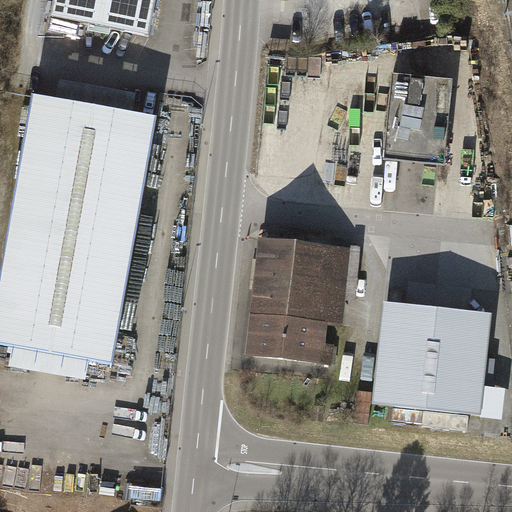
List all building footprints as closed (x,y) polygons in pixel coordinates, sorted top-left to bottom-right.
[(57,0),(53,20),(149,38),(156,0),(57,0)] [(453,91),(395,85),(387,168),(445,174),(453,91)] [(91,374),(112,378),(157,128),(138,124),(141,105),(61,91),(58,110),(36,106),(0,306),(0,357),(15,360),(12,377),(88,391),(91,374)] [(263,243),(252,357),(331,365),(335,326),(342,327),(349,251),(263,243)] [(384,299),(371,403),(480,416),(493,312),(384,299)]
